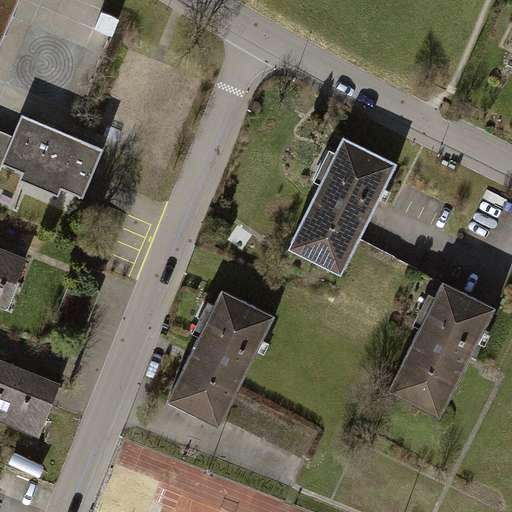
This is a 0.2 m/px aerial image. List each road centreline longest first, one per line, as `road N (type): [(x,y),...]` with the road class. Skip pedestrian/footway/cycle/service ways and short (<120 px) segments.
road 1 (residential): [(256,29),(61,511)]
road 2 (residential): [(256,29),(511,161)]
